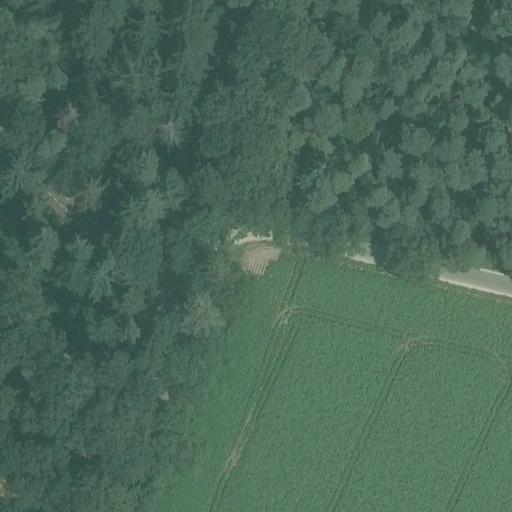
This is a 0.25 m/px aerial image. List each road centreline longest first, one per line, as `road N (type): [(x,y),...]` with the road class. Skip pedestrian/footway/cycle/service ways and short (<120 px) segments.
road 1 (tertiary): [(511,287),(219,217)]
road 2 (unclassified): [(219,217),(295,0)]
road 3 (tertiary): [(113,511),(169,345),(162,291)]
road 4 (tertiary): [(162,291),(0,138)]
road 5 (track): [(0,308),(137,442)]
